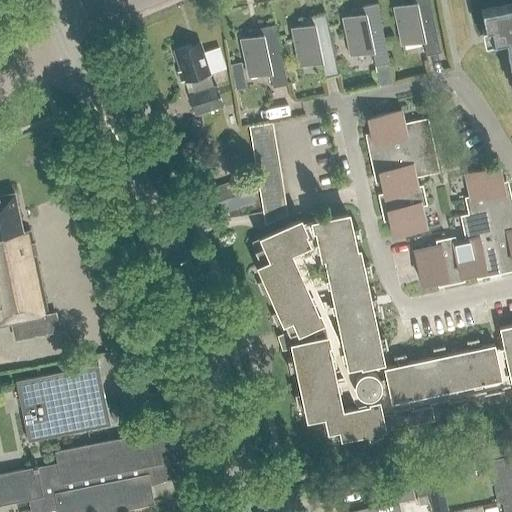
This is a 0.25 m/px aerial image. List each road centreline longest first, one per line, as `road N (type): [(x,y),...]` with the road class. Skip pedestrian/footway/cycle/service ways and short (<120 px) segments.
road 1 (residential): [(511,284),(416,308),(396,301),(351,128),(357,100),(449,82),(511,161)]
road 2 (tertiary): [(250,511),(207,356),(67,37)]
